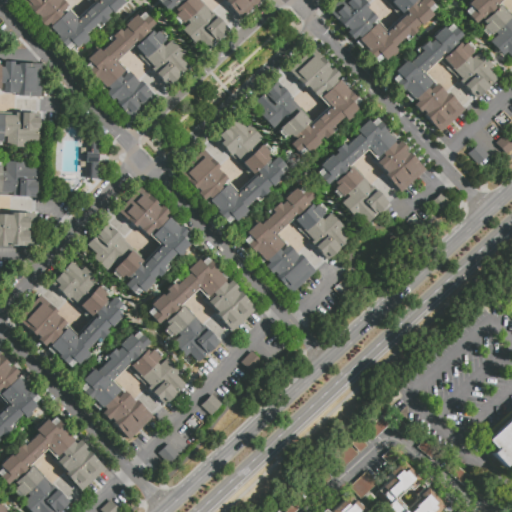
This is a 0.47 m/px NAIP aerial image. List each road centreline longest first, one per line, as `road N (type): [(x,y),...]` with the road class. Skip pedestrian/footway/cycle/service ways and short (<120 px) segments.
road 1 (secondary): [(511,193),(167,511)]
road 2 (secondary): [(200,511),(511,223)]
road 3 (residential): [(158,177),(329,363)]
road 4 (residential): [(0,327),(169,511)]
road 5 (residential): [(158,177),(318,28)]
road 6 (residential): [(288,0),(125,142)]
road 7 (residential): [(0,312),(144,162)]
road 8 (residential): [(0,6),(125,142)]
road 9 (residential): [(490,214),(399,119)]
road 10 (residential): [(399,119),(318,28)]
